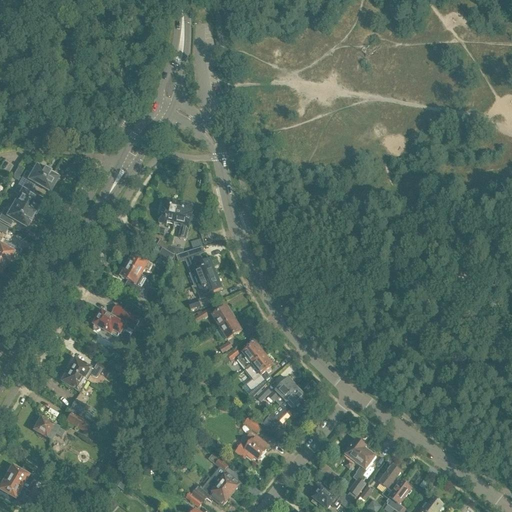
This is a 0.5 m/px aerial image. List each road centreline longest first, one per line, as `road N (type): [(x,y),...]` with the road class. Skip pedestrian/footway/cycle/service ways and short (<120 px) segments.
road 1 (tertiary): [(355,394),(278,321),(242,250),(218,157),(201,127),(172,108)]
road 2 (track): [(222,47),(291,75),(511,135)]
road 3 (residential): [(0,416),(139,176),(132,168)]
road 4 (residential): [(108,159),(0,348)]
road 5 (track): [(337,45),(462,42),(511,120)]
road 6 (tertiary): [(0,382),(100,209)]
road 7 (tertiary): [(511,511),(355,394)]
road 8 (track): [(361,0),(347,34),(323,57),(291,75),(227,85)]
road 9 (track): [(121,123),(29,0)]
road 10 (residential): [(355,394),(259,511)]
